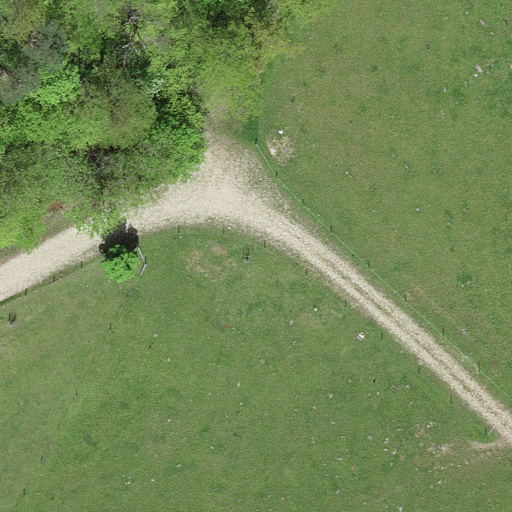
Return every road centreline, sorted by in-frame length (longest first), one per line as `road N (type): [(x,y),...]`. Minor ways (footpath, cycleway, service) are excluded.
road 1 (track): [(190,147),(305,232),(511,422)]
road 2 (track): [(0,270),(113,211),(190,147)]
